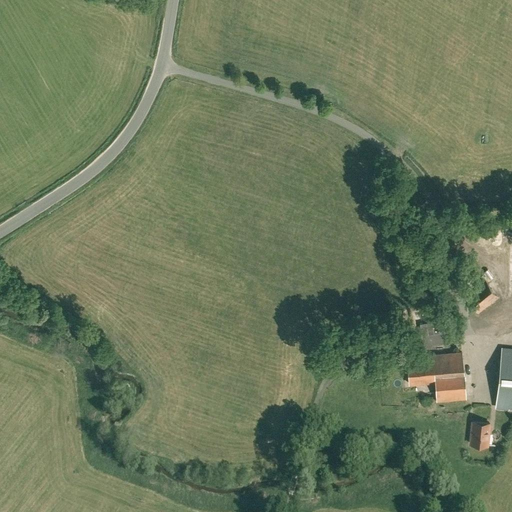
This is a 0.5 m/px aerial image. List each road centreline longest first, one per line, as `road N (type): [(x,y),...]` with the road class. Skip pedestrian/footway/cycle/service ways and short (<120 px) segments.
road 1 (unclassified): [(161,64),(348,124),(397,160),(437,207)]
road 2 (track): [(290,511),(315,405),(335,374),(381,352),(450,341),(477,354)]
road 3 (unclassified): [(0,231),(102,162),(133,126),(161,64)]
